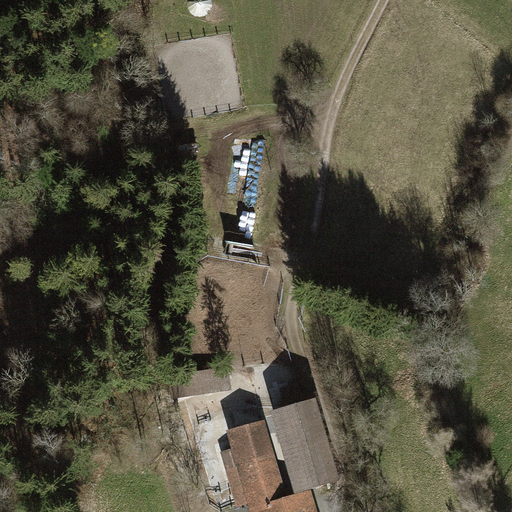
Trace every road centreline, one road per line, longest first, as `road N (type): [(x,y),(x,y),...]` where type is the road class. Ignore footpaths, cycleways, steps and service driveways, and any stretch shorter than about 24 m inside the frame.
road 1 (track): [(389,0),(332,115),(295,303),(340,484),(338,511)]
road 2 (track): [(0,321),(12,383),(38,445),(91,511)]
